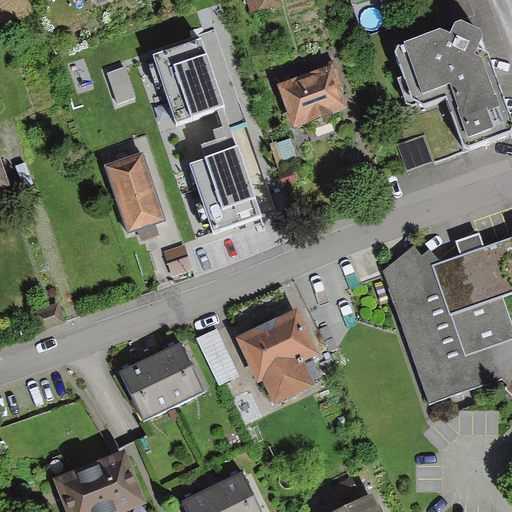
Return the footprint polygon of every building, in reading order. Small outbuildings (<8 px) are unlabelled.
[(252,0),(257,14),(282,5),(280,0),(252,0)] [(399,54),(396,62),(414,110),(425,113),(446,106),(462,154),(471,158),(511,144),(511,127),(490,64),(480,60),(484,49),(482,42),(461,33),(454,35),(450,45),(440,40),(399,54)] [(224,116),(202,49),(156,64),(178,131),(224,116)] [(276,90),(293,135),(349,114),(340,91),(345,90),(335,63),(321,68),(322,73),(276,90)] [(126,68),(108,74),(118,106),(136,100),(126,68)] [(435,164),(425,136),(396,147),(406,175),(435,164)] [(277,145),(286,169),(300,168),(291,141),(277,145)] [(106,170),(129,238),(166,225),(144,158),(106,170)] [(260,223),(239,158),(193,173),(215,238),(260,223)] [(0,199),(11,195),(0,162),(0,199)] [(511,241),(486,250),(479,237),(456,245),(461,258),(441,266),(430,254),(423,260),(414,250),(383,275),(429,408),(502,382),(508,390),(506,392),(511,398),(511,241)] [(185,246),(163,253),(172,280),(194,273),(185,246)] [(31,308),(38,327),(62,318),(55,299),(31,308)] [(258,334),(236,344),(258,390),(263,388),(274,411),(316,392),(304,367),(319,360),(298,315),(279,324),(278,322),(257,332),(258,334)] [(197,341),(220,389),(241,378),(218,331),(197,341)] [(144,427),(206,397),(181,346),(119,376),(144,427)] [(54,484),(64,511),(142,511),(147,510),(126,456),(54,484)] [(260,511),(243,476),(182,506),(184,511),(260,511)] [(344,511),(380,511),(374,498),(344,511)]
